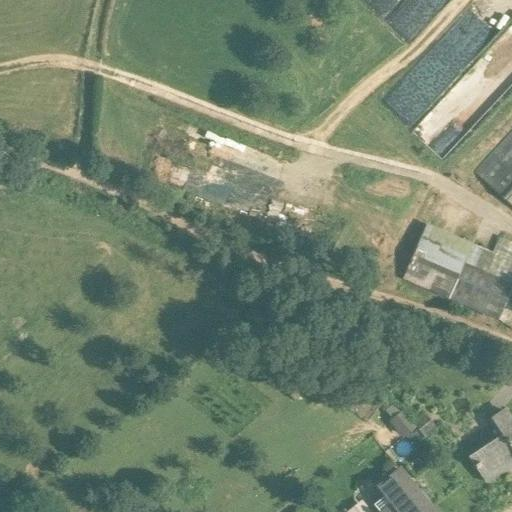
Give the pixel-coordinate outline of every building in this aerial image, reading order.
[(456,98),(420,138),(444,160),(480,120),(456,98)] [(511,134),(475,174),(511,208),(511,134)] [(422,248),(409,278),(406,285),(497,323),(511,290),(511,245),(498,239),(483,274),(422,248)] [(420,411),(408,422),(415,429),(425,441),(437,430),(420,411)] [(511,465),(511,424),(504,413),(489,423),(501,442),(485,452),(481,447),(466,457),(484,484),(511,465)] [(415,429),(408,422),(400,414),(389,424),(403,439),(415,429)] [(376,511),(430,511),(423,503),(419,507),(412,499),(417,495),(399,472),(375,491),(382,499),(372,506),(376,511)]
